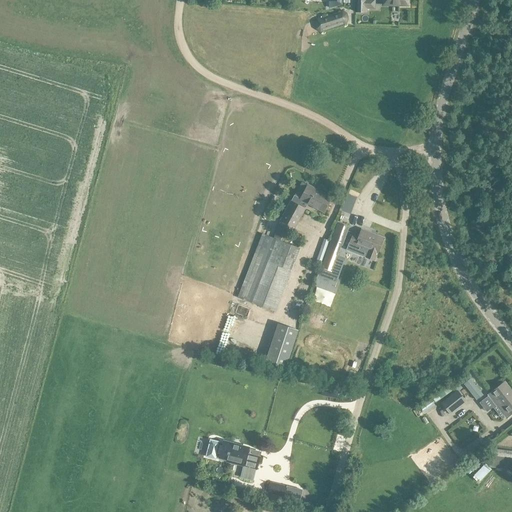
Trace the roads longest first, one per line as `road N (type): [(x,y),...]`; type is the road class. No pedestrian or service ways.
road 1 (track): [(395,153),(404,192),(396,286),(329,511)]
road 2 (unclassified): [(511,342),(465,277),(440,203),(439,112),(472,0)]
road 3 (track): [(436,143),(395,153),(366,148),(317,118),(204,74),(179,35),(181,0)]
